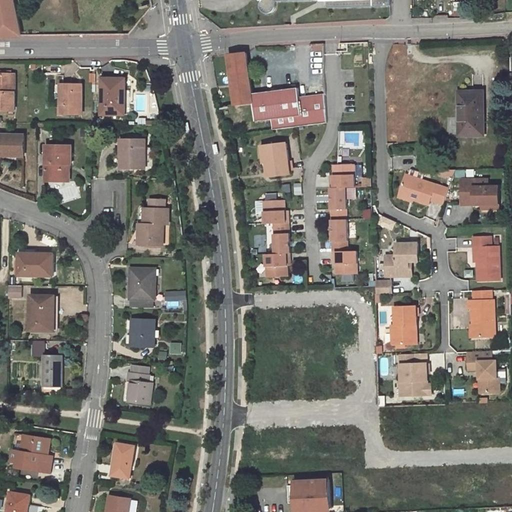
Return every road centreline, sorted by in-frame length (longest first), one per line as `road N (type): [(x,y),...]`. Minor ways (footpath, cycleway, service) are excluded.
road 1 (residential): [(79,511),(102,340),(98,258),(80,231),(0,198)]
road 2 (residential): [(446,353),(439,235),(384,208),(379,32)]
road 3 (residential): [(314,282),(307,169),(337,114),(331,32)]
road 4 (primary): [(224,300),(184,46)]
road 5 (residential): [(369,408),(365,312),(355,300),(224,300)]
road 6 (unclassified): [(0,48),(184,46)]
road 7 (residential): [(511,453),(389,458),(372,440),(369,408)]
road 8 (unclassified): [(331,32),(184,46)]
road 9 (residential): [(369,408),(223,415)]
road 10 (unclassified): [(511,27),(379,32)]
